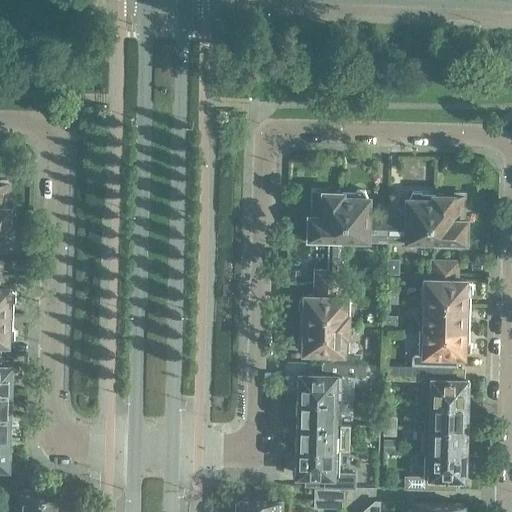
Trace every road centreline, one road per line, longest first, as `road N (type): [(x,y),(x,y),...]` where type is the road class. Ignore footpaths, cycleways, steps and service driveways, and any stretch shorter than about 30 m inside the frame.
road 1 (residential): [(173,442),(250,444),(268,130),(489,132),(511,165)]
road 2 (secondary): [(173,442),(186,0)]
road 3 (secondary): [(149,0),(133,439)]
road 4 (residential): [(133,439),(58,438),(49,404),(56,123)]
